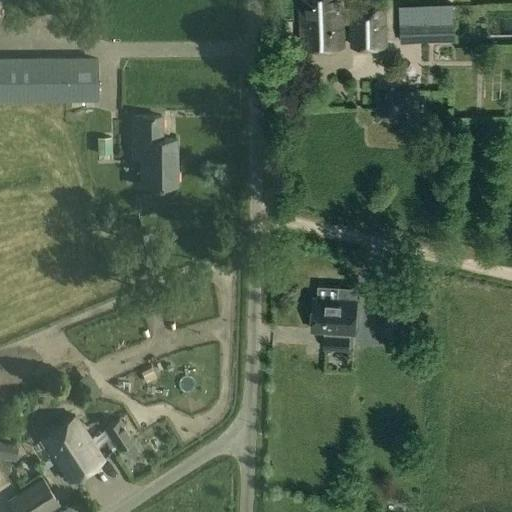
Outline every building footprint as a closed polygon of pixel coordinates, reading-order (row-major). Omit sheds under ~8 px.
[(36,0),(37,19),(59,19),(59,0),(36,0)] [(342,0),(300,0),(302,47),(344,46),(343,24),(352,24),(353,46),(386,45),(385,7),(343,8),(342,0)] [(399,6),(401,44),(456,41),(454,3),(399,6)] [(96,59),(0,60),(0,102),(97,102),(96,59)] [(385,122),(425,120),(424,90),(384,92),(385,122)] [(140,157),(140,184),(175,184),(176,136),(162,136),(163,116),(134,116),(133,157),(140,157)] [(318,298),(314,297),(312,329),(326,330),(325,346),(349,347),(349,331),(355,332),(357,300),(338,299),(339,286),(318,285),(318,298)] [(420,299),(385,299),(386,333),(420,332),(420,299)] [(413,356),(412,402),(426,402),(427,357),(413,356)] [(405,410),(406,381),(365,380),(364,409),(405,410)] [(64,422),(74,404),(62,397),(52,415),(64,422)] [(104,458),(76,415),(42,437),(69,481),(104,458)] [(106,428),(119,450),(135,440),(121,418),(106,428)] [(15,511),(49,511),(61,505),(43,477),(8,500),(15,511)]
